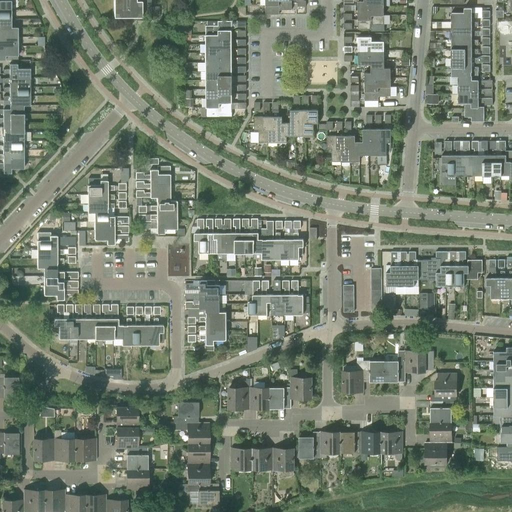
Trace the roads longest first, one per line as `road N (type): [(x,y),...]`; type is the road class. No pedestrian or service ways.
road 1 (residential): [(337,206),(224,165),(133,99)]
road 2 (residential): [(0,242),(133,99)]
road 3 (residential): [(511,335),(406,322),(331,328)]
road 4 (residential): [(105,428),(105,464),(94,476),(27,476),(26,416)]
road 5 (residential): [(224,481),(224,428),(296,426),(296,415),(330,414)]
road 6 (residential): [(267,93),(266,37),(327,37),(326,0)]
road 7 (residential): [(331,328),(205,376)]
road 8 (residential): [(415,131),(421,0)]
road 9 (residential): [(178,385),(105,388),(55,372)]
road 10 (residential): [(330,414),(412,404),(412,446)]
road 11 (residential): [(133,99),(61,0)]
road 12 (residential): [(331,328),(337,206)]
